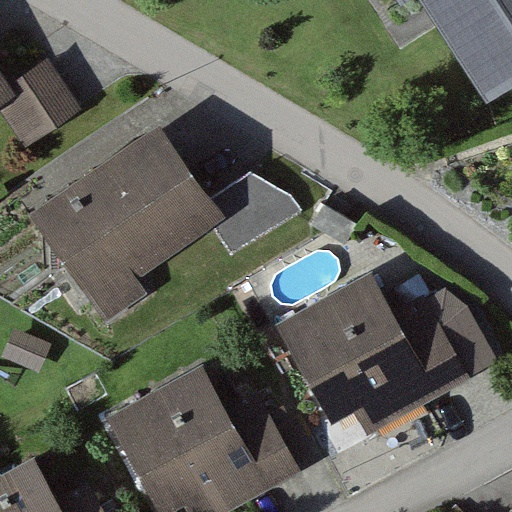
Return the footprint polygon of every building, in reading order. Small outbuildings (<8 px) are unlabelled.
[(511,0),(429,0),(437,12),(489,94),(511,78),(511,0)] [(56,63),(12,92),(0,99),(0,108),(23,144),(84,105),(56,63)] [(0,99),(12,92),(0,74),(0,99)] [(203,204),(153,125),(31,208),(108,321),(148,295),(134,275),(214,221),(203,204)] [(252,172),(203,204),(214,221),(238,257),(305,213),(291,192),(252,172)] [(325,202),(313,224),(345,241),(356,219),(325,202)] [(374,268),(278,318),(331,419),(359,404),(371,427),(441,390),(393,305),(374,268)] [(446,284),(428,296),(470,371),(497,355),(470,302),(446,284)] [(424,288),(393,305),(441,390),(471,373),(470,371),(428,296),(424,288)] [(15,326),(3,355),(41,370),(53,342),(15,326)] [(206,360),(110,411),(163,511),(188,498),(195,511),(216,511),(272,482),(227,400),(206,360)] [(257,384),(227,400),(272,482),(302,466),(257,384)] [(34,453),(0,470),(0,511),(64,511),(55,494),(34,453)] [(107,511),(88,476),(55,494),(64,511),(107,511)]
